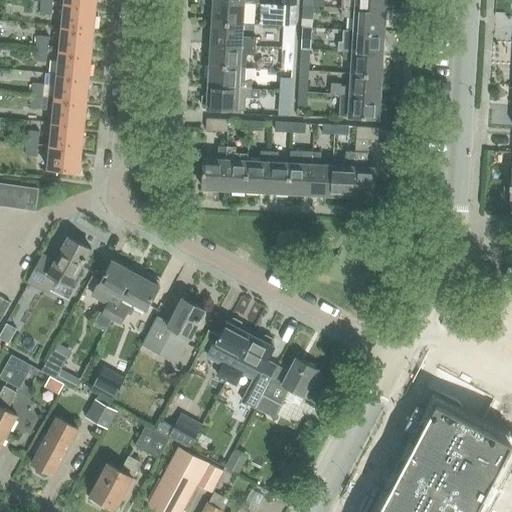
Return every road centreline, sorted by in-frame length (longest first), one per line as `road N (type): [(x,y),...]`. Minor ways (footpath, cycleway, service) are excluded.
road 1 (residential): [(397,357),(131,221),(125,184),(139,0)]
road 2 (residential): [(458,254),(470,0)]
road 3 (residential): [(315,511),(397,357)]
